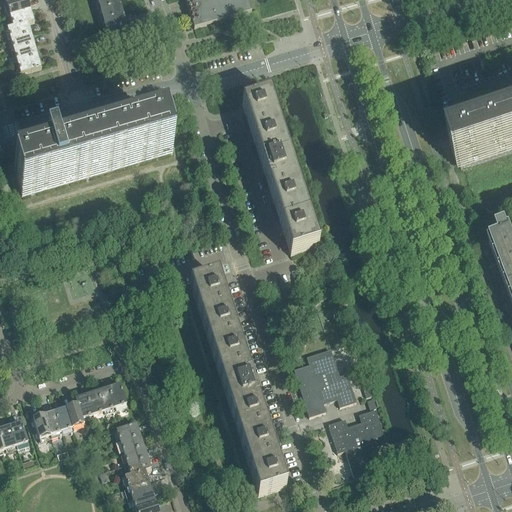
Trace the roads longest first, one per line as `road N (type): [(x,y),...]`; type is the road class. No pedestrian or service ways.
road 1 (tertiary): [(344,42),(489,490)]
road 2 (tertiary): [(511,467),(372,33)]
road 3 (residential): [(320,511),(187,87)]
road 4 (residential): [(182,511),(143,392),(130,375),(118,370),(21,397)]
road 5 (residential): [(344,42),(187,87)]
